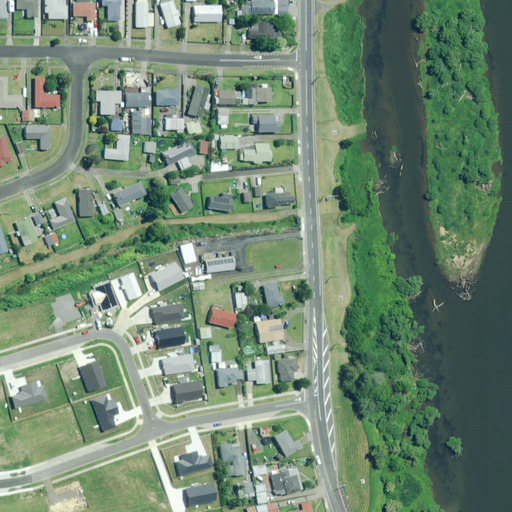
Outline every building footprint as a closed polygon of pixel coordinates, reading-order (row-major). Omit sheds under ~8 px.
[(35,0),(13,0),(14,9),(25,9),(25,18),(35,18),(35,0)] [(64,0),(42,0),(42,13),(46,13),(46,19),(64,19),(64,0)] [(69,0),(70,16),(84,16),(84,21),(92,21),(92,0),(69,0)] [(118,20),(117,0),(97,0),(98,6),(106,6),(106,20),(118,20)] [(145,14),(145,0),(133,0),(133,27),(151,27),(151,14),(145,14)] [(174,10),(172,0),(159,3),(164,28),(177,25),(176,16),(177,16),(176,10),(174,10)] [(249,0),(249,7),(241,7),(241,15),(257,15),(257,14),(276,14),(276,16),(286,16),(286,0),(249,0)] [(218,22),(218,6),(192,5),(191,21),(218,22)] [(271,23),(252,23),(252,31),(247,31),(247,39),(271,39),(271,23)] [(5,78),(0,77),(0,107),(20,107),(20,95),(5,96),(5,78)] [(41,78),(32,78),(33,108),(58,107),(57,95),(42,95),(41,78)] [(207,89),(193,85),(186,114),(199,118),(201,108),(206,109),(207,103),(206,103),(208,95),(205,94),(207,89)] [(268,101),(268,88),(245,89),(245,104),(254,104),(254,102),(268,101)] [(176,105),(176,90),(154,90),(154,105),(176,105)] [(119,92),(94,91),(94,100),(98,101),(97,114),(110,115),(111,103),(119,104),(119,92)] [(238,99),(238,93),(216,92),(216,104),(237,105),(238,99)] [(147,107),(147,93),(123,93),(123,107),(147,107)] [(226,124),(227,109),(217,109),(216,124),(226,124)] [(30,121),(30,110),(20,110),(20,121),(30,121)] [(275,132),(275,117),(250,116),(250,123),(250,132),(275,132)] [(149,118),(139,117),(139,127),(148,128),(149,118)] [(182,133),(182,119),(164,119),(164,129),(177,129),(177,133),(182,133)] [(119,120),(109,120),(109,130),(119,130),(119,120)] [(184,124),(187,134),(193,132),(194,135),(200,133),(196,122),(191,124),(190,122),(184,124)] [(46,150),(47,128),(23,127),(22,138),(38,139),(38,150),(46,150)] [(127,136),(116,135),(114,150),(103,149),(102,158),(124,161),(127,136)] [(236,148),(236,136),(218,136),(219,149),(236,148)] [(6,152),(5,137),(0,137),(0,165),(2,166),(2,162),(9,162),(8,152),(6,152)] [(193,152),(186,139),(160,153),(166,166),(175,161),(179,170),(188,165),(184,157),(193,152)] [(204,154),(205,142),(197,141),(197,153),(204,154)] [(23,151),(20,142),(14,143),(16,153),(23,151)] [(154,143),(143,142),(142,152),(153,153),(154,143)] [(252,161),(252,163),(259,163),(259,161),(267,161),(268,144),(252,144),(252,150),(241,150),(241,161),(252,161)] [(221,165),(221,162),(210,163),(210,171),(227,171),(226,165),(221,165)] [(138,190),(135,184),(111,195),(116,207),(142,195),(140,189),(138,190)] [(187,199),(179,188),(168,195),(180,213),(194,204),(190,197),(187,199)] [(89,215),(88,190),(76,190),(78,216),(89,215)] [(227,212),(231,194),(220,191),(218,198),(207,195),(204,207),(227,212)] [(249,202),(249,192),(241,193),(242,202),(249,202)] [(290,204),(290,193),(264,194),(265,207),(277,207),(277,205),(290,204)] [(71,221),(63,198),(52,202),(57,216),(46,221),(50,229),(71,221)] [(108,216),(101,204),(96,207),(103,219),(108,216)] [(120,218),(116,208),(110,211),(115,220),(120,218)] [(41,223),(37,214),(31,216),(34,225),(41,223)] [(34,242),(27,218),(13,222),(16,231),(14,232),(15,236),(18,235),(21,246),(34,242)] [(55,242),(52,233),(42,237),(46,246),(55,242)] [(204,289),(202,282),(191,284),(193,291),(204,289)] [(278,296),(273,283),(261,287),(268,308),(283,303),(280,295),(278,296)] [(246,307),(244,293),(234,294),(236,309),(246,307)] [(222,307),(210,305),(206,323),(230,328),(233,314),(221,312),(222,307)] [(185,324),(184,309),(167,311),(169,325),(185,324)] [(282,352),(279,320),(255,322),(257,342),(264,342),(266,354),(282,352)] [(210,338),(209,327),(198,328),(199,339),(210,338)] [(219,362),(219,352),(204,353),(204,363),(219,362)] [(295,372),(294,359),(276,360),(276,374),(278,374),(279,381),(291,380),(291,372),(295,372)] [(268,382),(266,360),(259,360),(259,362),(252,362),(253,371),(246,371),(246,381),(255,380),(255,383),(268,382)] [(235,370),(234,364),(228,365),(229,369),(214,370),(216,381),(213,382),(213,388),(225,387),(225,384),(233,383),(233,380),(241,379),(240,370),(235,370)] [(160,394),(159,388),(148,391),(150,397),(160,394)] [(268,436),(267,426),(257,428),(259,437),(268,436)] [(282,431),(271,437),(277,446),(269,450),(276,461),(299,448),(294,440),(289,443),(282,431)] [(231,447),(231,443),(220,444),(221,462),(232,461),(232,470),(224,470),(225,476),(244,475),(241,446),(231,447)] [(265,474),(263,465),(251,467),(253,476),(265,474)] [(300,490),(295,468),(276,473),(277,474),(270,476),(275,496),(300,490)] [(253,496),(251,482),(236,484),(239,499),(253,496)] [(266,502),(263,485),(254,486),(256,503),(266,502)] [(310,511),(308,502),(299,504),(300,510),(291,511),(310,511)] [(276,511),(274,503),(256,507),(256,511),(276,511)]
